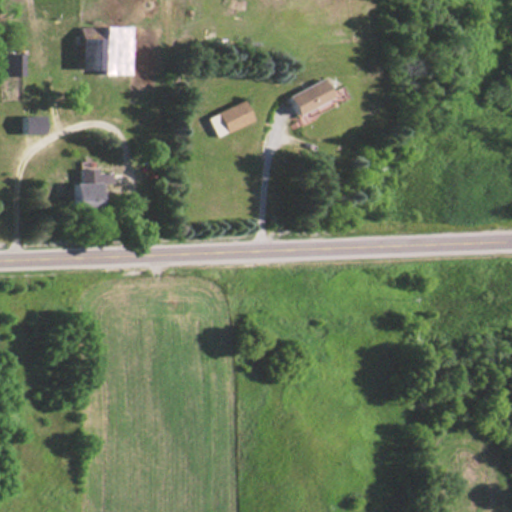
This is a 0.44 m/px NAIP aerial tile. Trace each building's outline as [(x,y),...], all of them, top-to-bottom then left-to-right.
[(130,26),(102,26),(102,37),(79,37),(79,72),(130,73),(130,26)] [(23,77),(23,53),(3,53),(3,77),(23,77)] [(332,99),(323,78),(288,94),(297,114),(332,99)] [(215,137),(252,121),(244,101),(206,117),(215,137)] [(41,116),(22,116),(22,134),(41,134),(41,116)] [(76,206),(99,206),(99,183),(76,183),(76,206)]
